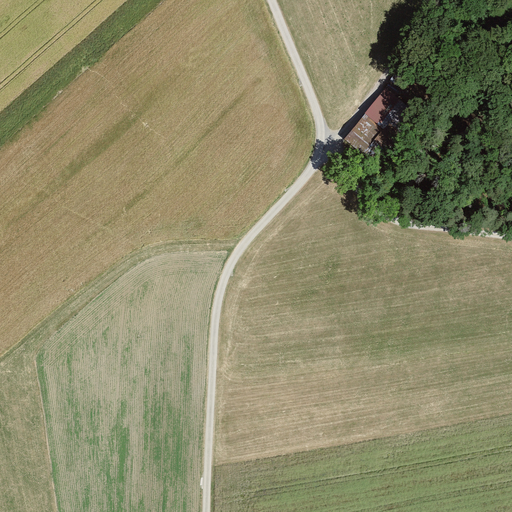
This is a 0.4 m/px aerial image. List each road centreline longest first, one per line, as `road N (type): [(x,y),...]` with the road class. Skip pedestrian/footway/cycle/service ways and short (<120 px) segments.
road 1 (track): [(206,511),(216,311),(229,266),(313,168),(323,143)]
road 2 (track): [(511,236),(413,225),(363,198),(323,143),(272,0)]
road 3 (track): [(429,0),(412,49),(346,128),(323,143)]
road 4 (track): [(511,121),(421,153),(391,218)]
